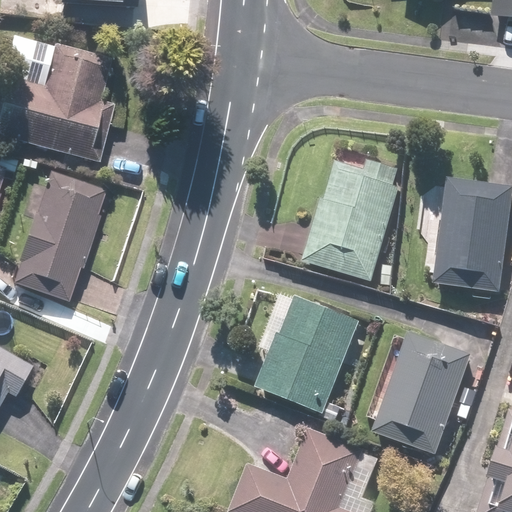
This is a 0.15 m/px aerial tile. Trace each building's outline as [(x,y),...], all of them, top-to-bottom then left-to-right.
[(134,8),(134,0),(54,0),(54,5),(69,5),(68,18),(120,20),(120,7),(134,8)] [(511,18),(511,0),(491,0),(490,16),(511,18)] [(5,39),(0,59),(0,140),(98,165),(112,107),(98,104),(108,64),(5,39)] [(406,176),(339,153),(302,263),(369,286),(406,176)] [(66,304),(102,195),(46,176),(10,286),(66,304)] [(509,188),(441,182),(432,286),(500,292),(509,188)] [(324,416),(361,324),(280,292),(256,352),(266,357),(254,389),(324,416)] [(469,355),(406,333),(370,434),(432,457),(469,355)] [(0,397),(1,396),(12,402),(29,373),(0,356),(0,397)] [(511,511),(511,418),(504,416),(476,511),(511,511)] [(252,467),(233,511),(372,511),(375,508),(359,502),(377,458),(309,431),(288,481),(252,467)]
